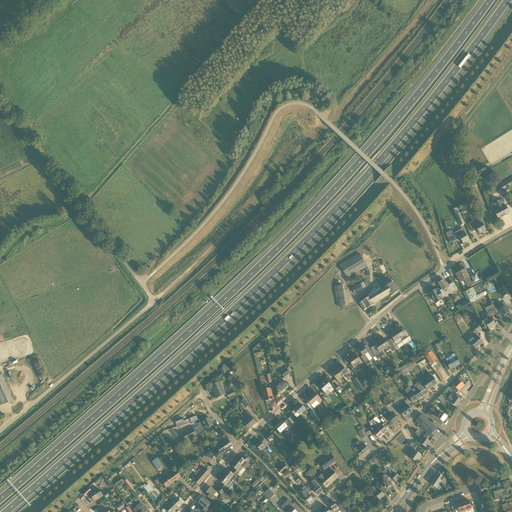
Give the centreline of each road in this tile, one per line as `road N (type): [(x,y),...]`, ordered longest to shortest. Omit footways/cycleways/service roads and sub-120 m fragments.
road 1 (motorway): [(8,511),(294,251),(415,118),(507,0)]
road 2 (motorway): [(489,0),(406,108),(286,239),(0,496)]
road 3 (unclassified): [(0,431),(153,299),(0,96)]
road 4 (track): [(153,299),(335,117),(434,0)]
road 5 (residential): [(238,446),(382,313),(511,226)]
road 6 (residential): [(309,511),(485,349),(497,349)]
road 7 (track): [(496,235),(475,183),(466,122),(511,63)]
road 8 (track): [(141,283),(235,151)]
road 9 (residential): [(497,349),(436,441),(443,452)]
